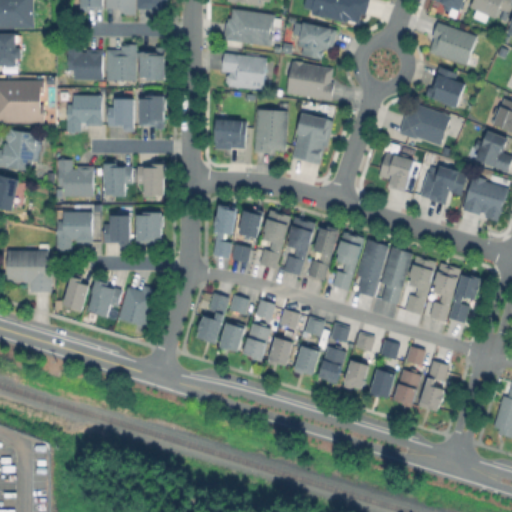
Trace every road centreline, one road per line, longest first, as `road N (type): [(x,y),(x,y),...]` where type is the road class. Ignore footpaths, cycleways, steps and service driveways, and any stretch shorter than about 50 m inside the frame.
road 1 (residential): [(156,377),(187,267),(190,0)]
road 2 (tertiary): [(156,377),(511,490)]
road 3 (tertiary): [(511,476),(235,392),(156,377)]
road 4 (residential): [(187,267),(511,361)]
road 5 (residential): [(188,180),(287,187),(511,257)]
road 6 (residential): [(451,472),(511,267)]
road 7 (tertiary): [(0,327),(156,377)]
road 8 (residential): [(373,88),(404,75),(402,50),(390,41),(375,40),(358,57),(373,88)]
